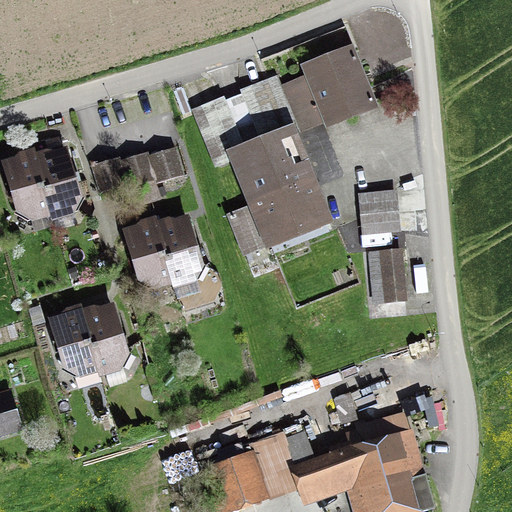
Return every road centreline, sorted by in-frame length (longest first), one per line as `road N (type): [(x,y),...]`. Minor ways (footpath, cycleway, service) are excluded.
road 1 (residential): [(449,511),(455,420),(418,0)]
road 2 (residential): [(0,120),(235,50),(366,0)]
road 3 (track): [(65,100),(103,229)]
